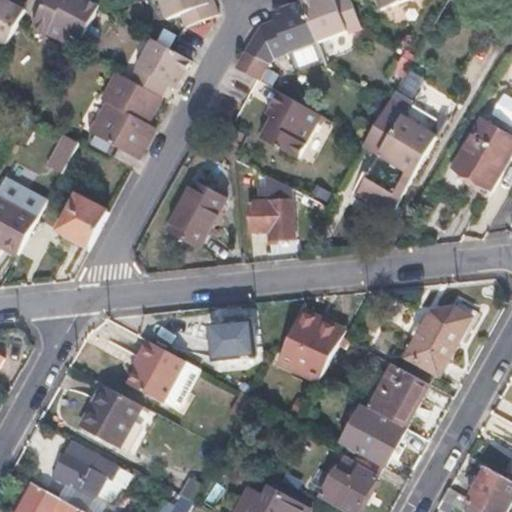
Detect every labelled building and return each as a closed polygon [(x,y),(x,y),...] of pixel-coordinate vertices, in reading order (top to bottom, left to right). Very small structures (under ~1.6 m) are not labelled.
[(10,0),(0,0),(0,41),(8,46),(22,19),(28,10),(11,1),(10,0)] [(77,0),(49,0),(50,0),(35,26),(78,51),(99,11),(77,0)] [(209,0),(161,0),(170,22),(182,17),(187,30),(222,16),(216,3),(211,5),(209,0)] [(307,0),(302,2),(318,43),(361,27),(350,0),(307,0)] [(377,0),(382,12),(411,0),(377,0)] [(275,22),(262,27),(276,60),(318,43),(302,2),(272,14),(275,22)] [(276,60),(262,27),(247,52),(270,65),(276,60)] [(173,51),(156,41),(134,82),(164,98),(171,86),(178,90),(193,62),(173,51)] [(270,65),(247,52),(237,68),(261,81),(270,65)] [(104,102),(109,104),(93,133),(141,160),(155,136),(146,131),(164,98),(134,82),(120,74),(104,102)] [(324,116),(285,95),(261,139),(300,160),(324,116)] [(390,103),(377,126),(427,156),(437,139),(403,120),(407,113),(390,103)] [(511,156),(511,138),(484,122),(456,170),(492,190),(511,156)] [(363,150),(380,160),(359,198),(391,217),(427,156),(377,126),(369,140),(363,150)] [(47,165),(63,174),(80,143),(64,134),(47,165)] [(49,201),(6,178),(0,189),(0,244),(19,255),(49,201)] [(253,203),(249,203),(251,234),(270,234),(270,242),(296,241),(295,192),(276,183),(267,183),(268,195),(253,196),(253,203)] [(216,196),(198,186),(189,201),(206,211),(216,196)] [(111,212),(81,194),(60,231),(91,248),(111,212)] [(206,211),(189,201),(170,235),(201,252),(228,202),(216,196),(206,211)] [(341,328),(311,310),(289,347),(303,355),(295,369),(319,383),(321,380),(340,346),(333,342),(341,328)] [(457,311),(435,313),(407,360),(439,378),(472,320),(457,311)] [(233,328),(212,330),(215,362),(257,358),(254,325),(233,328)] [(139,359),(145,362),(140,370),(132,385),(167,404),(187,366),(189,363),(149,341),(139,359)] [(145,362),(139,359),(135,367),(140,370),(145,362)] [(201,374),(187,366),(167,404),(180,412),(201,374)] [(429,385),(395,366),(370,408),(372,409),(405,428),(429,385)] [(87,376),(83,384),(101,394),(105,386),(87,376)] [(120,450),(144,407),(105,386),(101,394),(82,429),(120,450)] [(241,421),(254,398),(242,392),(230,414),(241,421)] [(362,426),(370,431),(357,454),(359,456),(383,468),(384,469),(407,429),(405,428),(372,409),(362,426)] [(118,471),(72,444),(54,476),(68,484),(95,499),(101,502),(118,471)] [(354,466),(357,468),(377,479),(383,468),(359,456),(354,466)] [(350,480),(334,472),(320,496),(348,511),(357,511),(367,496),(377,479),(357,468),(350,480)] [(511,480),(489,468),(470,501),(469,503),(484,511),(507,511),(511,504),(511,480)] [(204,485),(193,479),(183,495),(195,502),(204,485)] [(85,511),(60,498),(33,483),(16,511),(85,511)] [(88,511),(95,499),(68,484),(60,498),(85,511),(88,511)] [(265,500),(249,491),(237,511),(308,511),(309,511),(271,489),(265,500)] [(448,489),(442,500),(464,511),(469,503),(470,501),(448,489)]
